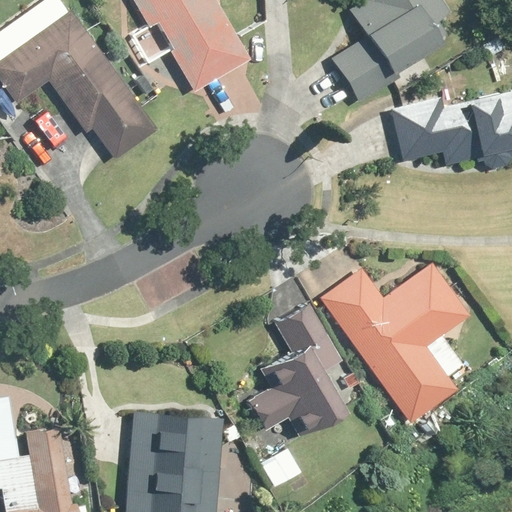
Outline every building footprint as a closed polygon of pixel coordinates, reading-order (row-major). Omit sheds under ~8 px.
[(162,116),(71,0),(25,0),(22,2),(39,24),(0,54),(0,77),(18,101),(46,79),(108,159),(162,116)] [(136,0),(186,83),(249,46),(222,0),(136,0)] [(326,52),(352,97),(400,68),(396,61),(444,33),(432,13),(449,3),(447,0),(346,0),(364,29),(326,52)] [(392,109),(405,160),(442,150),(446,166),(483,157),(484,162),(494,167),(508,165),(511,159),(511,151),(511,150),(511,91),(444,108),(441,97),(392,109)] [(361,260),(317,292),(408,417),(460,379),(432,340),(471,311),(431,256),(383,290),(361,260)] [(340,353),(306,299),(274,319),(291,347),(234,382),(272,443),(341,400),(319,365),(340,353)] [(4,391),(0,391),(0,511),(74,511),(60,414),(8,421),(4,391)] [(131,401),(123,511),(212,511),(219,407),(131,401)]
